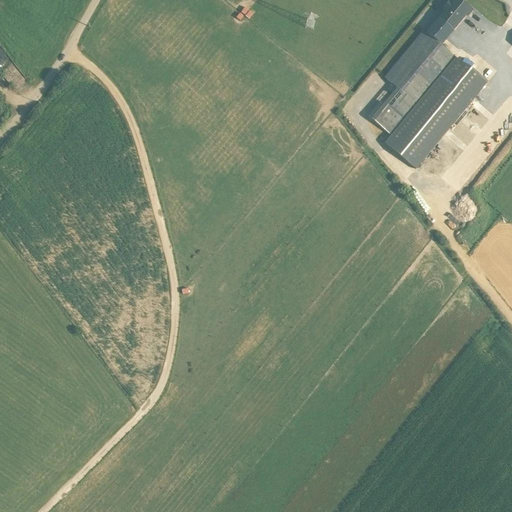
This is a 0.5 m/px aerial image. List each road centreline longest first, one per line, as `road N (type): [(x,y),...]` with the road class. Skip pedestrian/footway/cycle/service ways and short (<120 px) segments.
road 1 (track): [(69,49),(98,69),(126,109),(169,256),(176,309),(157,393),(41,511)]
road 2 (unclassified): [(0,139),(96,0)]
road 3 (track): [(420,194),(511,321)]
